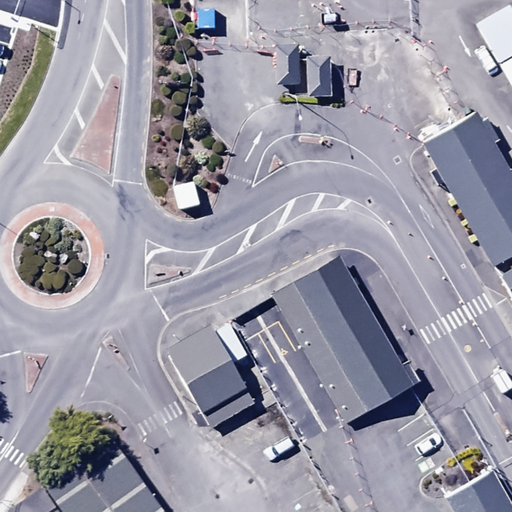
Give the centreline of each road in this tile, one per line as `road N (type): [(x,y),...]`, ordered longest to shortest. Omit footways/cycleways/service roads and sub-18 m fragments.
road 1 (unclassified): [(511,471),(387,259),(361,236),(305,234),(173,300),(141,300),(116,286)]
road 2 (unclassified): [(224,226),(250,145),(264,128),(293,118),(343,123),(379,148),(511,362)]
road 3 (unclassified): [(224,226),(290,184),(325,179),(362,190),(395,218),(511,418)]
road 4 (unclassified): [(148,0),(135,38),(114,220)]
road 5 (unclassified): [(4,194),(92,0)]
road 6 (unclassified): [(4,194),(24,184),(68,185),(114,220)]
road 7 (unclassified): [(74,328),(64,375),(18,430)]
